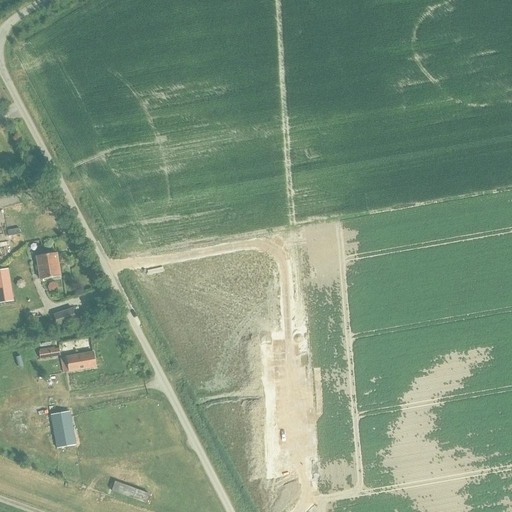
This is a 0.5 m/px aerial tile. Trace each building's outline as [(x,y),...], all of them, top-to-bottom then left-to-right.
[(20,235),(19,228),(6,230),(7,236),(20,235)] [(37,256),(40,279),(60,276),(56,253),(37,256)] [(0,270),(0,302),(13,301),(8,269),(0,270)] [(58,279),(50,281),(52,290),(60,288),(58,279)] [(53,315),(57,326),(76,320),(72,308),(53,315)] [(39,352),(40,359),(61,355),(60,348),(39,352)] [(62,358),(64,373),(95,367),(93,352),(62,358)] [(54,429),(57,448),(76,444),(70,410),(51,414),(49,404),(12,412),(17,437),(54,429)] [(148,494),(114,482),(111,491),(144,504),(148,494)]
